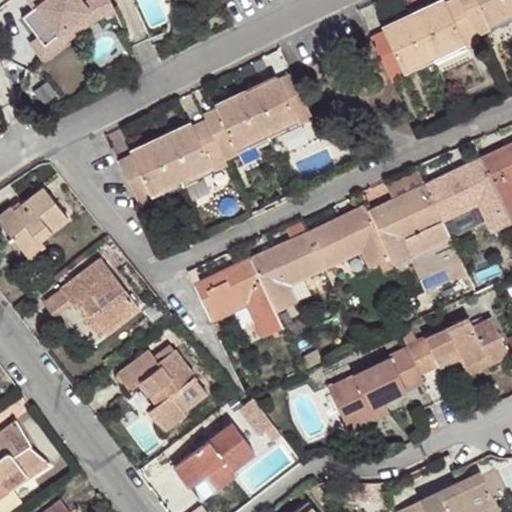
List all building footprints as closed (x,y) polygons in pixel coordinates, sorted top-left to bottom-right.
[(28,0),(34,8),(23,17),(38,36),(45,45),(90,11),(83,2),(81,0),(28,0)] [(90,11),(96,18),(114,10),(109,0),(88,0),(83,2),(90,11)] [(443,0),(438,0),(412,13),(434,57),(464,42),(466,47),(479,41),(477,36),(465,9),(451,16),(444,1),(443,0)] [(460,0),(447,0),(444,1),(451,16),(465,9),(462,5),(460,0)] [(511,13),(511,0),(472,0),(462,5),(465,9),(477,36),(490,30),(488,25),(511,13)] [(38,36),(30,42),(43,59),(96,18),(90,11),(45,45),(38,36)] [(434,57),(412,13),(381,28),(383,30),(390,45),(377,51),(391,82),(405,76),(403,71),(434,57)] [(511,13),(488,25),(490,30),(511,19),(511,13)] [(390,45),(383,30),(370,37),(377,51),(390,45)] [(464,42),(434,57),(435,61),(466,47),(464,42)] [(434,57),(403,71),(405,76),(435,61),(434,57)] [(297,86),(290,72),(278,79),(285,93),(297,86)] [(276,75),(245,90),(266,134),(297,119),(299,124),(312,117),(297,86),(285,93),(278,79),(276,75)] [(245,90),(215,105),(216,108),(223,122),(210,129),(212,133),(225,159),(238,153),(236,149),(266,134),(245,90)] [(223,122),(216,108),(203,114),(205,119),(210,129),(223,122)] [(205,119),(192,125),(199,140),(212,133),(210,129),(205,119)] [(297,119),(266,134),(268,138),(299,124),(297,119)] [(190,121),(160,136),(181,181),(212,166),(214,170),(227,164),(225,159),(212,133),(199,140),(192,125),(190,121)] [(266,134),(236,149),(238,153),(268,138),(266,134)] [(181,181),(160,136),(129,151),(131,154),(138,169),(125,175),(140,206),(153,199),(151,195),(181,181)] [(511,142),(503,147),(507,154),(484,165),(511,222),(511,224),(511,142)] [(507,154),(503,147),(480,157),(484,165),(507,154)] [(131,154),(118,160),(125,175),(138,169),(131,154)] [(484,165),(480,157),(457,168),(461,176),(484,165)] [(461,176),(457,168),(424,184),(441,220),(477,203),(486,221),(491,232),(502,226),(505,233),(511,229),(511,224),(511,222),(484,165),(461,176)] [(212,166),(181,181),(183,185),(214,170),(212,166)] [(416,168),(385,183),(393,199),(424,184),(416,168)] [(181,181),(151,195),(153,199),(183,185),(181,181)] [(393,199),(391,200),(394,208),(371,219),(389,258),(393,264),(395,263),(398,267),(412,260),(410,256),(413,255),(413,256),(449,238),(441,220),(424,184),(393,199)] [(11,206),(0,215),(0,222),(23,251),(39,238),(68,218),(44,188),(15,210),(11,206)] [(391,200),(367,211),(368,212),(371,219),(394,208),(391,200)] [(486,221),(477,203),(441,220),(449,238),(486,221)] [(367,211),(364,204),(341,215),(345,223),(368,212),(367,211)] [(341,215),(307,231),(311,239),(325,267),(360,251),(368,268),(389,258),(371,219),(368,212),(345,223),(341,215)] [(311,239),(307,231),(284,242),(288,250),(311,239)] [(39,238),(23,251),(28,258),(44,244),(39,238)] [(284,242),(251,258),(254,266),(283,327),(295,321),(287,305),(298,300),(290,284),(302,278),(325,267),(311,239),(288,250),(284,242)] [(100,258),(61,289),(80,314),(86,309),(94,320),(105,333),(138,307),(100,258)] [(254,266),(251,258),(228,269),(231,276),(254,266)] [(228,269),(194,284),(211,320),(232,311),(246,304),(254,322),(261,337),(272,332),(275,337),(284,332),(282,327),(283,327),(254,266),(231,276),(228,269)] [(310,294),(302,278),(290,284),(298,300),(310,294)] [(246,304),(232,311),(240,328),(254,322),(246,304)] [(86,309),(80,314),(88,324),(94,320),(86,309)] [(468,317),(406,345),(420,373),(437,366),(434,358),(455,348),(464,368),(484,358),(487,366),(509,355),(491,317),(472,326),(468,317)] [(168,344),(153,356),(157,362),(173,350),(168,344)] [(390,357),(328,387),(335,402),(346,425),(371,414),(369,408),(384,401),(424,382),(420,373),(406,345),(388,354),(390,357)] [(148,350),(117,374),(129,391),(139,383),(149,397),(151,395),(157,404),(149,410),(165,430),(185,414),(183,411),(207,393),(173,350),(157,362),(153,356),(148,350)] [(484,358),(464,368),(468,375),(487,366),(484,358)] [(328,387),(324,389),(331,403),(335,402),(328,387)] [(331,403),(324,389),(312,395),(319,409),(331,403)] [(243,403),(241,404),(253,419),(263,411),(253,398),(249,399),(243,403)] [(16,418),(3,429),(5,429),(17,419),(16,418)] [(0,482),(8,492),(29,477),(25,472),(45,459),(30,446),(31,444),(17,419),(5,429),(3,429),(0,430),(0,451),(2,453),(0,454),(0,482)] [(231,423),(174,467),(189,486),(206,474),(216,488),(235,474),(231,470),(254,453),(231,423)] [(45,459),(25,472),(29,477),(50,462),(45,459)] [(475,511),(495,503),(480,472),(396,511),(475,511)] [(216,488),(206,474),(189,486),(200,500),(216,488)] [(365,483),(346,482),(345,498),(364,500),(365,483)] [(61,500),(44,511),(68,511),(69,511),(61,500)] [(313,511),(306,502),(293,511),(313,511)] [(499,511),(495,503),(475,511),(499,511)]
